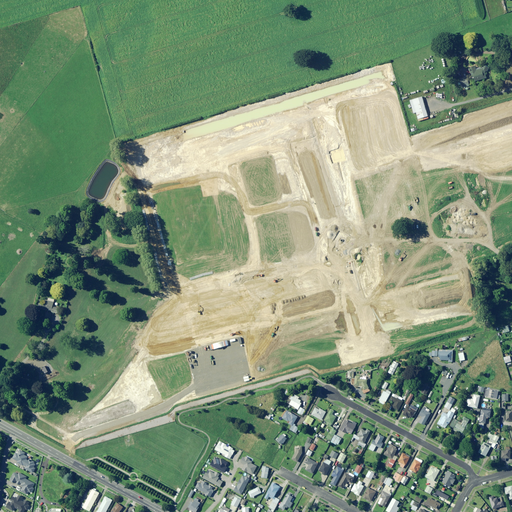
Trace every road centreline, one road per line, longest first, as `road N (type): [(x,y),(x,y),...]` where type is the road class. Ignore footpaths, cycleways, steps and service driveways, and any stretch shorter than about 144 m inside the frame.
road 1 (tertiary): [(0,422),(163,511)]
road 2 (residential): [(327,391),(468,468),(475,482)]
